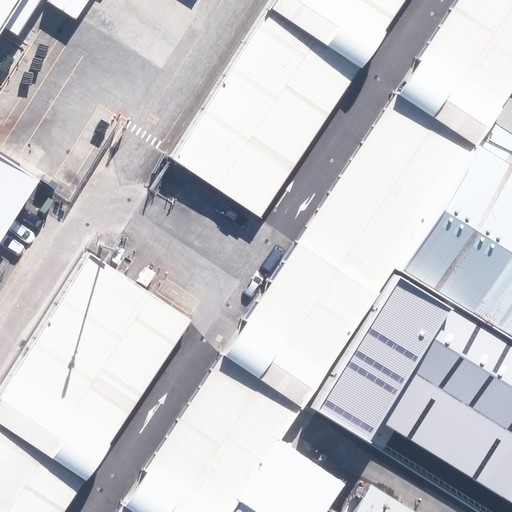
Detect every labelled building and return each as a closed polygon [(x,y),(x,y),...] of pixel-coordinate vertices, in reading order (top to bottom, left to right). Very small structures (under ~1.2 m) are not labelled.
[(405,0),(265,0),(261,8),(358,71),(405,0)] [(511,0),(452,0),(386,101),(463,154),(511,85),(511,0)] [(358,71),(261,8),(167,151),(263,214),(358,71)] [(228,511),(463,154),(386,101),(117,511),(228,511)] [(511,176),(474,150),(390,271),(511,355),(511,176)] [(0,151),(0,243),(42,178),(0,151)] [(105,263),(92,255),(0,397),(0,511),(54,511),(183,313),(105,263)] [(511,360),(438,310),(399,367),(511,444),(511,360)] [(511,511),(511,444),(399,367),(361,421),(494,511),(511,511)] [(401,511),(362,487),(345,511),(401,511)]
